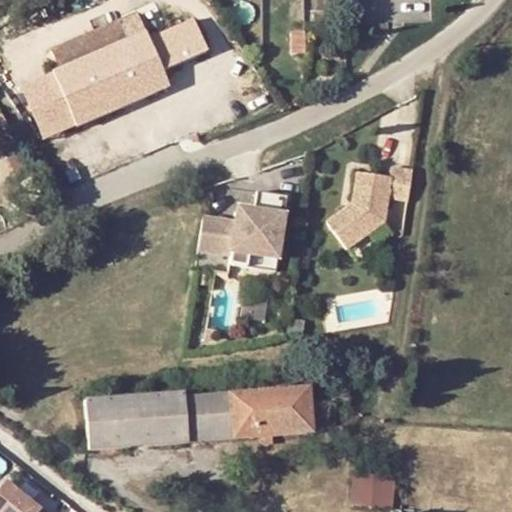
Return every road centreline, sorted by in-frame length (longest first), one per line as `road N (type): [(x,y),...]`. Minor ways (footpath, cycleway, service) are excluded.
road 1 (residential): [(494,0),(474,25),(400,73),(0,247)]
road 2 (track): [(428,55),(437,84),(404,301),(377,413)]
road 3 (residential): [(0,436),(96,511)]
